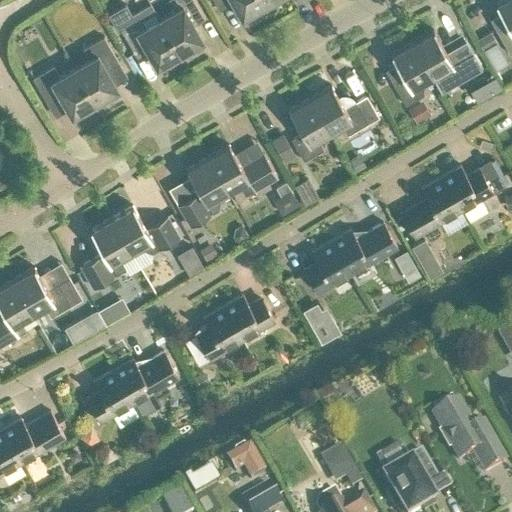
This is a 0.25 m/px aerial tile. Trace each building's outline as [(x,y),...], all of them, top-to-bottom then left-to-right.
[(168,0),(173,8),(159,17),(181,56),(195,48),(193,44),(202,39),(191,19),(201,13),(193,0),(168,0)] [(266,7),(262,0),(213,0),(216,4),(223,0),(231,0),(241,16),(250,11),(253,15),(266,7)] [(511,0),(496,0),(494,2),(507,24),(496,31),(509,53),(511,50),(511,0)] [(165,60),(167,64),(181,56),(159,17),(157,18),(149,4),(131,14),(125,3),(107,13),(117,30),(120,28),(134,52),(144,46),(156,65),(165,60)] [(481,67),(465,40),(460,32),(441,43),(432,28),(411,40),(431,75),(440,91),(481,67)] [(482,49),(496,41),(490,30),(476,38),(482,49)] [(88,57),(74,66),(96,105),(110,97),(108,93),(117,88),(106,68),(118,61),(103,35),(82,47),(88,57)] [(419,82),(431,75),(411,40),(389,52),(403,75),(392,81),(405,103),(425,92),(419,82)] [(96,105),(74,66),(59,75),(53,64),(32,76),(47,102),(59,95),(71,115),(80,109),(82,113),(96,105)] [(497,73),(474,86),(480,96),(503,84),(497,73)] [(366,93),(354,100),(343,106),(330,83),(309,95),(329,130),(331,133),(332,135),(335,137),(337,137),(339,137),(342,136),(378,115),(366,93)] [(317,137),(329,130),(309,95),(287,108),(301,131),(290,137),(303,159),(323,147),(317,137)] [(425,98),(412,106),(420,119),(433,111),(425,98)] [(283,131),(274,137),(288,159),(298,153),(283,131)] [(241,165),(228,142),(206,154),(227,189),(237,183),(243,193),(275,175),(262,153),(241,165)] [(355,170),(365,165),(358,153),(348,159),(355,170)] [(216,196),(227,189),(206,154),(185,167),(198,190),(177,202),(189,224),(217,208),(219,201),(216,196)] [(440,174),(459,208),(492,190),(480,169),(467,176),(460,163),(440,174)] [(414,235),(459,208),(440,174),(420,186),(428,199),(402,214),(414,235)] [(280,212),(298,202),(290,188),(272,198),(280,212)] [(506,207),(511,205),(511,192),(503,193),(506,207)] [(145,226),(132,203),(110,215),(130,250),(140,244),(144,251),(150,252),(179,235),(166,213),(145,226)] [(118,257),(130,250),(110,215),(89,227),(102,250),(78,264),(91,286),(124,267),(118,257)] [(355,236),(350,226),(330,238),(350,272),(396,245),(382,220),(355,236)] [(236,241),(248,235),(241,223),(234,227),(232,234),(236,241)] [(423,237),(410,245),(416,256),(426,250),(427,245),(423,237)] [(317,291),(350,272),(330,238),(310,249),(318,262),(305,270),(317,291)] [(213,254),(216,252),(210,241),(198,248),(205,258),(207,257),(208,260),(215,256),(213,254)] [(195,242),(181,249),(191,270),(206,263),(195,242)] [(426,250),(416,256),(428,275),(441,268),(427,245),(426,250)] [(408,278),(419,271),(413,260),(401,267),(408,278)] [(47,288),(33,265),(12,277),(32,312),(45,304),(50,315),(82,297),(69,275),(47,288)] [(0,305),(4,312),(0,314),(0,343),(25,329),(20,319),(32,312),(12,277),(0,283),(0,305)] [(250,305),(242,292),(222,304),(242,337),(274,319),(262,298),(250,305)] [(105,323),(129,309),(121,295),(97,309),(105,323)] [(209,356),(242,337),(222,304),(202,315),(210,328),(197,336),(209,356)] [(504,334),(497,338),(504,351),(511,347),(511,348),(511,332),(511,330),(504,334)] [(137,363),(132,355),(112,367),(132,401),(178,374),(163,348),(137,363)] [(99,420),(132,401),(112,367),(92,378),(100,392),(87,399),(99,420)] [(200,384),(209,379),(203,369),(194,374),(200,384)] [(511,393),(502,399),(501,404),(499,405),(511,427),(511,393)] [(484,475),(504,464),(482,426),(473,431),(457,404),(453,406),(450,401),(434,411),(436,416),(432,418),(442,434),(438,436),(448,452),(451,451),(458,463),(473,455),(484,475)] [(25,423),(20,415),(0,427),(20,461),(65,435),(50,409),(25,423)] [(86,444),(99,437),(91,424),(78,431),(86,444)] [(0,472),(20,461),(0,427),(0,426),(0,472)] [(73,461),(82,456),(77,447),(68,452),(73,461)] [(249,483),(264,474),(249,447),(225,461),(234,476),(242,471),(249,483)] [(361,486),(340,449),(319,461),(325,471),(335,466),(344,481),(350,492),(361,486)] [(409,465),(383,481),(390,493),(385,496),(394,511),(399,509),(401,511),(421,511),(434,505),(424,488),(436,481),(420,454),(407,461),(409,465)] [(197,495),(223,483),(215,467),(189,479),(197,495)] [(273,511),(279,509),(267,488),(241,503),(246,511),(273,511)] [(160,499),(166,511),(173,511),(187,505),(179,489),(160,499)] [(370,511),(362,497),(343,507),(334,492),(317,502),(315,511),(370,511)]
